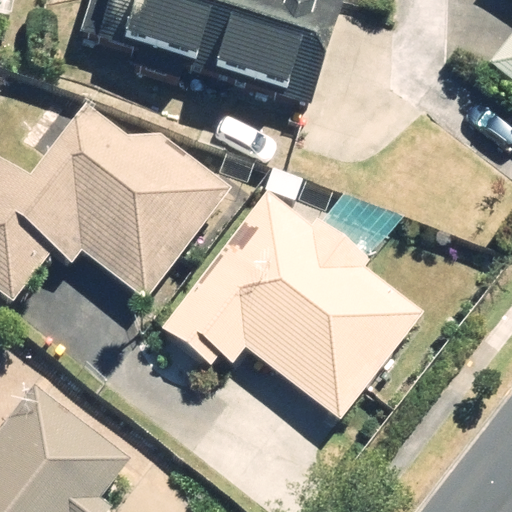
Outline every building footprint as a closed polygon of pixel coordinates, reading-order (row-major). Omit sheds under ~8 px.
[(310,0),(99,0),(78,59),(277,130),(282,115),(306,123),(345,12),(310,0)] [(511,105),(511,0),(492,0),(511,15),(511,33),(477,78),(511,105)] [(0,179),(0,315),(36,271),(53,285),(64,271),(133,327),(229,208),(93,99),(17,193),(0,179)] [(262,215),(152,347),(205,391),(215,379),(227,389),(242,371),(331,445),(424,334),(362,282),(400,237),(344,189),(298,245),(262,215)] [(0,511),(93,511),(117,481),(21,407),(0,434),(0,511)]
